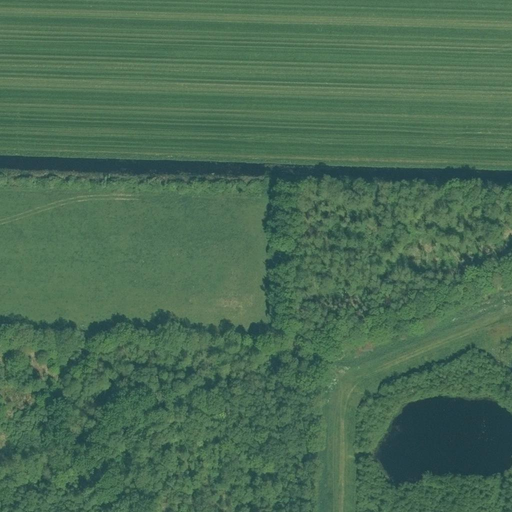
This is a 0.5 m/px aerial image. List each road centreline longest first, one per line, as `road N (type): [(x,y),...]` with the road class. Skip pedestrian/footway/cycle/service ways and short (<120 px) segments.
road 1 (track): [(360,372),(511,313)]
road 2 (track): [(343,511),(346,391),(360,372)]
